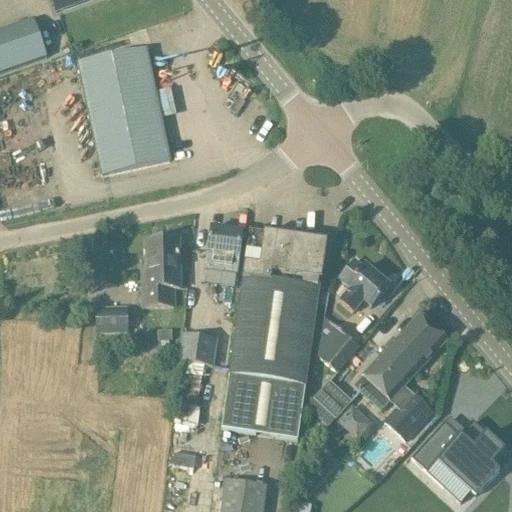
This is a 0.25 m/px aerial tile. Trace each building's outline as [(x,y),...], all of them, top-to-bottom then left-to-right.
[(51,0),(56,13),(91,0),(51,0)] [(33,21),(0,33),(0,75),(47,59),(33,21)] [(78,65),(101,176),(170,162),(160,114),(170,112),(167,96),(156,99),(146,51),(78,65)] [(0,84),(0,107),(11,104),(4,84),(0,84)] [(204,286),(232,289),(234,274),(235,275),(241,233),(211,229),(205,270),(206,271),(204,286)] [(220,432),(297,443),(316,306),(324,307),(326,295),(318,294),(325,245),(249,234),(220,432)] [(141,268),(142,309),(172,308),(173,290),(178,290),(177,241),(145,242),(146,268),(141,268)] [(339,305),(353,317),(364,303),(371,309),(387,289),(364,269),(363,270),(353,262),(337,281),(350,292),(339,305)] [(94,310),(95,336),(127,335),(126,310),(94,310)] [(445,342),(418,317),(363,377),(397,408),(383,423),(403,442),(430,414),(403,388),(445,342)] [(315,357),(336,375),(358,349),(322,318),(315,357)] [(176,365),(212,370),(216,342),(180,337),(176,365)] [(195,428),(204,370),(186,367),(177,425),(195,428)] [(351,404),(330,385),(314,402),(335,422),(351,404)] [(495,471),(507,458),(474,427),(461,442),(446,428),(413,464),(428,479),(439,467),(477,502),(501,477),(495,471)] [(169,483),(167,511),(179,511),(181,484),(169,483)] [(262,511),(266,488),(224,483),(219,511),(262,511)]
